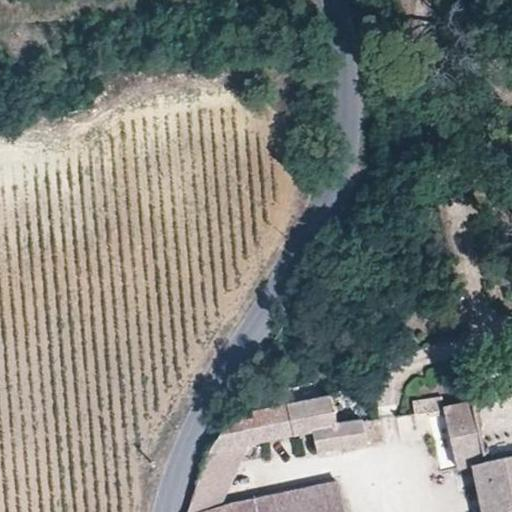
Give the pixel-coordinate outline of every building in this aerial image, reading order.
[(477,401),(446,407),(457,470),(472,467),(479,500),(481,511),(511,511),(511,395),(491,398),(477,401)] [(415,413),(439,411),(437,396),(413,398),(415,413)] [(331,397),(235,416),(215,451),(314,432),(316,443),(318,451),(369,443),(364,422),(339,425),(331,397)] [(316,443),(314,432),(215,451),(250,455),(316,443)] [(208,511),(227,507),(250,457),(213,452),(189,511),(208,511)] [(227,507),(208,511),(344,511),(338,484),(235,505),(227,507)]
